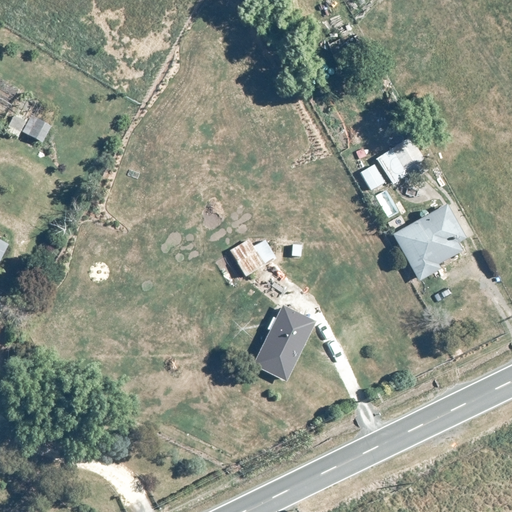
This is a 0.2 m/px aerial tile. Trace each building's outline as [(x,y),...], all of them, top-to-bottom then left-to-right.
[(23,93),(0,79),(0,103),(13,110),(23,93)] [(27,122),(14,114),(3,132),(17,140),(20,135),(32,142),(43,125),(30,117),(27,122)] [(377,158),(360,132),(339,145),(376,201),(429,166),(409,136),(377,158)] [(465,242),(443,204),(389,234),(417,282),(462,257),(456,247),(465,242)] [(139,245),(127,235),(104,264),(117,274),(139,245)] [(255,238),(228,252),(243,279),(269,265),(255,238)] [(311,323),(279,308),(250,367),(282,382),(311,323)]
